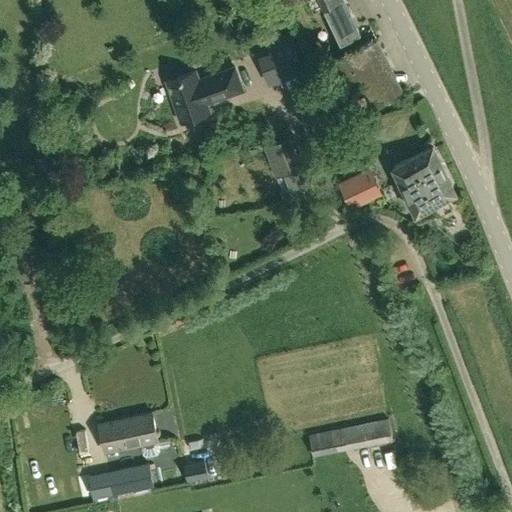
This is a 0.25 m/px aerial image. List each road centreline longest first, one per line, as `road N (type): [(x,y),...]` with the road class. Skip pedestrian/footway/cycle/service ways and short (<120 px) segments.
road 1 (track): [(511,506),(418,255),(396,223),(326,235),(0,387)]
road 2 (tertiary): [(511,282),(380,0)]
road 3 (track): [(489,222),(486,157),(457,0)]
